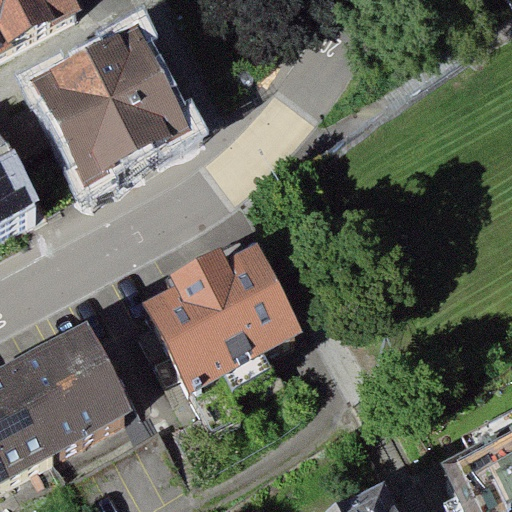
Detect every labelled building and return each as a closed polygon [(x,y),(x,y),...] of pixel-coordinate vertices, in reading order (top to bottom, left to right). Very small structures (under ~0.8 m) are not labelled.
[(66,0),(0,0),(0,65),(79,24),(66,0)] [(138,40),(32,100),(90,202),(197,142),(138,40)] [(0,153),(0,247),(40,227),(0,153)] [(138,311),(187,400),(297,340),(248,251),(138,311)] [(0,499),(130,428),(82,341),(0,385),(0,499)] [(511,511),(511,425),(442,462),(468,511),(511,511)] [(392,511),(385,499),(360,511),(392,511)]
